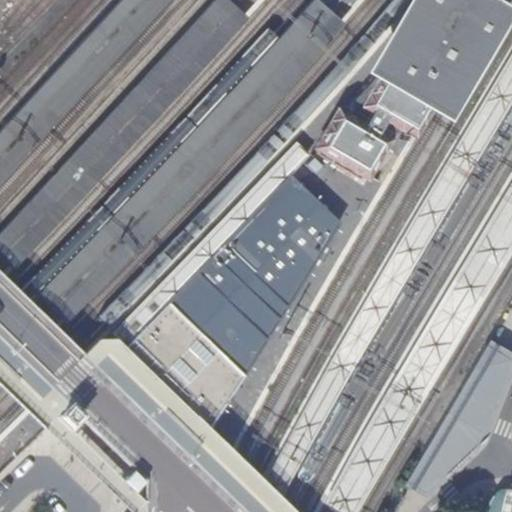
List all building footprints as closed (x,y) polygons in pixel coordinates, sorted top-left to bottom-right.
[(242,26),(214,0),(0,232),(0,262),(10,272),(242,26)] [(65,58),(0,128),(0,177),(165,0),(118,0),(79,42),(65,58)] [(336,108),(310,151),(317,155),(325,160),(364,184),(369,175),(385,149),(389,141),(396,130),(404,135),(410,125),(422,132),(435,110),(503,0),(413,0),(370,73),(376,76),(345,114),(336,108)] [(313,6),(36,299),(59,322),(338,29),(313,6)] [(511,103),(511,50),(380,274),(259,484),(279,498),(402,285),(511,103)] [(511,183),(323,502),(339,511),(356,511),(511,249),(511,183)] [(94,436),(107,448),(117,458),(158,495),(192,447),(214,416),(220,407),(225,398),(228,393),(231,388),(331,234),(293,197),(280,184),(268,197),(255,211),(246,220),(243,222),(234,232),(195,272),(155,314),(151,318),(147,322),(123,346),(94,376),(75,394),(63,406),(62,408),(57,413),(64,420),(71,426),(75,423),(77,420),(94,436)] [(511,361),(503,356),(485,347),(469,374),(449,409),(430,442),(421,457),(416,465),(405,484),(426,497),(430,494),(435,489),(440,484),(448,477),(470,455),(485,440),(504,392),(511,372),(511,361)] [(129,473),(122,480),(130,487),(136,479),(129,473)] [(511,511),(511,487),(506,486),(506,488),(502,504),(500,511),(511,511)] [(500,511),(506,488),(497,487),(488,502),(482,511),(500,511)]
